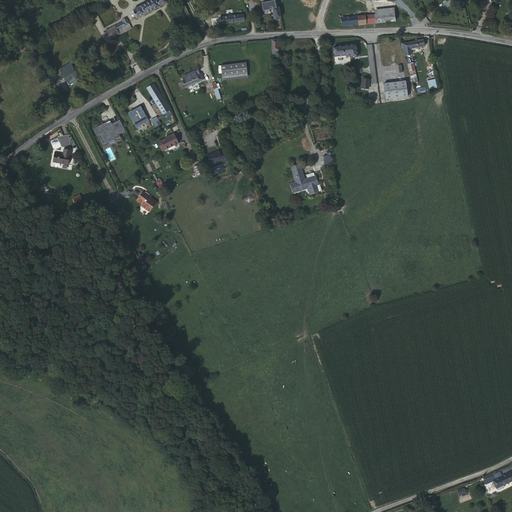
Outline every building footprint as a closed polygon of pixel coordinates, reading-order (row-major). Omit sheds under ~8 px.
[(167,3),(166,3),(165,0),(153,0),(133,10),(136,18),(167,3)] [(280,18),(278,7),(276,8),(275,2),(271,2),(274,18),(280,18)] [(358,25),(394,21),(394,12),(385,13),(367,15),(341,18),(342,25),(358,24),(358,25)] [(220,25),(243,21),(242,14),(219,18),(220,25)] [(130,25),(126,18),(122,20),(123,21),(115,25),(115,26),(106,31),(110,38),(119,34),(118,31),(130,25)] [(120,35),(132,29),(130,25),(118,31),(119,34),(120,35)] [(410,49),(423,46),(422,40),(401,44),(404,56),(411,54),(410,49)] [(355,45),(333,48),(334,56),(349,54),(350,57),(357,56),(355,45)] [(274,77),(271,55),(266,56),(268,78),(274,77)] [(248,73),(246,63),(221,66),(223,77),(248,73)] [(65,81),(68,79),(72,77),(65,65),(58,68),(65,81)] [(182,89),(204,79),(201,73),(199,74),(198,70),(194,71),(184,76),(185,80),(179,83),(182,89)] [(435,79),(427,81),(429,90),(437,88),(435,79)] [(406,81),(383,84),(385,99),(407,96),(406,81)] [(216,84),(215,82),(210,84),(208,84),(206,85),(207,89),(204,89),(205,93),(212,91),(214,90),(215,94),(216,97),(217,101),(218,103),(222,102),(221,98),(221,99),(218,89),(219,88),(218,84),(216,84)] [(165,118),(172,114),(170,112),(170,111),(158,91),(153,84),(147,88),(165,118)] [(136,127),(139,125),(148,120),(140,107),(130,113),(134,121),(133,122),(136,127)] [(150,121),(155,128),(161,124),(157,117),(150,121)] [(114,131),(111,124),(109,121),(94,128),(96,133),(95,133),(98,139),(100,138),(103,144),(110,141),(117,137),(116,136),(119,135),(122,133),(123,133),(121,128),(114,131)] [(123,133),(125,132),(119,121),(111,124),(114,131),(121,128),(123,133)] [(168,138),(160,142),(163,150),(177,143),(173,134),(168,136),(168,138)] [(120,138),(119,135),(116,136),(117,137),(110,141),(103,144),(100,138),(98,139),(102,147),(120,138)] [(60,152),(55,152),(53,162),(68,165),(69,160),(70,160),(72,151),(64,149),(63,155),(60,154),(60,152)] [(211,167),(228,161),(223,150),(206,156),(211,167)] [(304,179),(299,165),(292,168),(296,183),(295,183),(298,191),(308,188),(310,194),(318,192),(316,185),(318,185),(315,176),(313,177),(308,178),(304,179)] [(150,198),(143,193),(136,201),(142,205),(141,206),(142,208),(149,213),(155,203),(151,200),(149,199),(150,198)] [(83,202),(80,197),(74,200),(76,206),(83,202)] [(495,480),(493,482),(497,490),(498,490),(500,492),(506,489),(504,487),(511,482),(511,471),(501,477),(498,472),(492,475),(495,480)]
